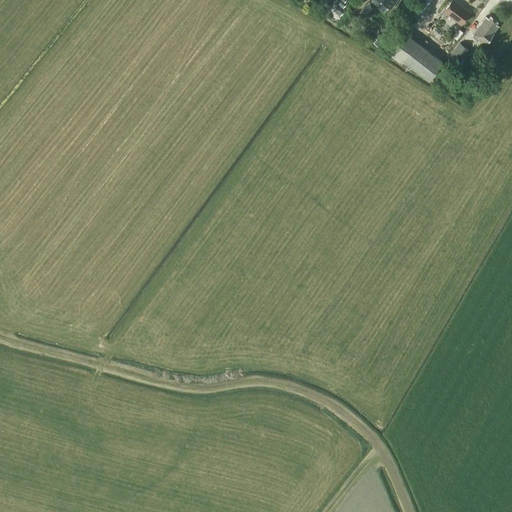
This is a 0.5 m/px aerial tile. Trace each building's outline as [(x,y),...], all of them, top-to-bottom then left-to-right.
[(333,4),(336,6),(332,11),(340,17),(344,10),(343,9),(348,1),(346,0),(335,0),(333,4)] [(372,0),(371,2),(370,1),(363,12),(370,17),(378,7),(377,6),(380,1),(388,7),(392,0),(372,0)] [(451,0),(443,11),(461,25),(470,13),(453,0),(451,0)] [(412,14),(404,25),(408,29),(417,18),(412,14)] [(499,27),(496,25),(498,22),(490,16),(488,19),(486,17),(472,35),(485,45),(499,27)] [(401,29),(384,51),(401,63),(402,61),(428,80),(443,60),(440,58),(401,29)] [(380,33),(374,42),(381,46),(387,38),(380,33)] [(461,44),(448,60),(456,66),(469,50),(461,44)]
